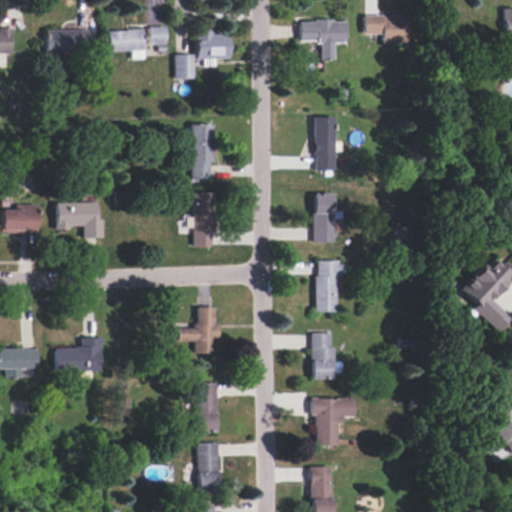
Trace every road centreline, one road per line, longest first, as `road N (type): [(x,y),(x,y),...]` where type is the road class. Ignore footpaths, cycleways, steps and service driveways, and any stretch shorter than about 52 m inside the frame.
road 1 (residential): [(258,0),(263,511)]
road 2 (residential): [(0,281),(263,275)]
